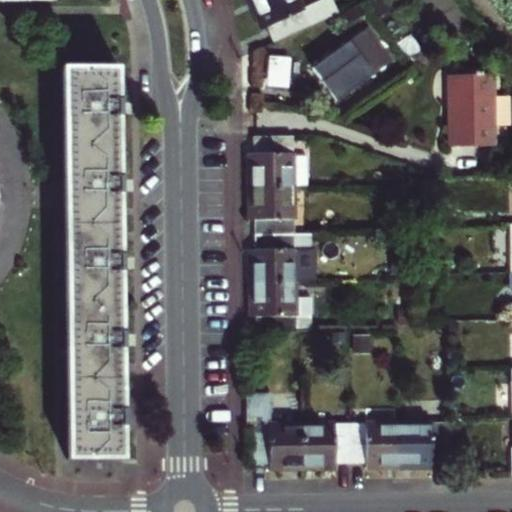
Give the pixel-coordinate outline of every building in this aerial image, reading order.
[(298,0),(249,0),(257,16),(264,30),(271,27),(276,40),(343,9),(338,0),(331,0),(305,13),(298,0)] [(347,41),(310,69),(324,86),(336,102),(383,65),(372,49),(360,58),(347,41)] [(61,69),(62,147),(117,147),(117,114),(116,68),(61,69)] [(489,74),(445,76),(447,113),(449,147),(492,145),(489,74)] [(247,175),(248,188),(292,188),(307,188),(306,153),(291,154),(291,140),(254,140),(254,155),(247,155),(247,175)] [(62,147),(62,225),(118,225),(117,187),(117,147),(62,147)] [(293,236),(292,188),(248,188),(248,209),(248,222),(255,221),(255,236),(293,236)] [(63,303),(118,303),(118,260),(118,225),(62,225),(63,303)] [(313,284),(312,251),(309,252),(308,236),(293,236),(255,236),(256,251),(249,251),(249,270),(249,285),(293,284),(313,284)] [(294,333),(293,284),(249,285),(249,305),(250,319),(257,318),(257,333),(294,333)] [(63,303),(64,381),(119,381),(119,342),(118,303),(63,303)] [(119,381),(64,381),(65,459),(120,459),(119,416),(119,381)] [(253,463),(268,463),(269,470),(281,470),(301,470),(300,425),(277,425),(277,405),(246,406),(246,426),(253,426),(253,463)] [(446,460),(445,423),(396,424),(397,468),(422,468),(432,467),(431,460),(446,460)] [(348,461),(348,424),(300,425),(301,470),(321,469),(333,469),(333,462),(348,461)] [(397,468),(396,424),(348,424),(348,461),(363,461),(364,469),(378,468),(397,468)]
